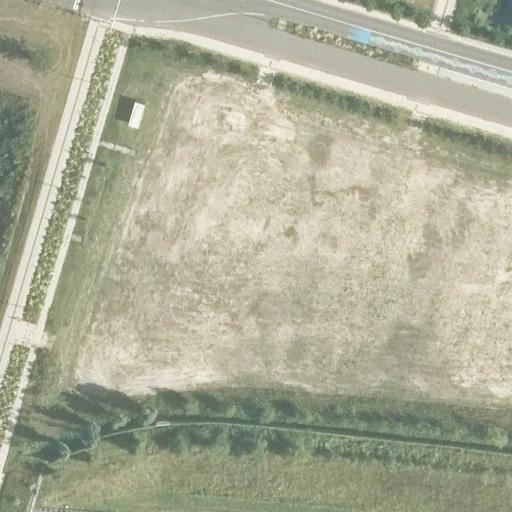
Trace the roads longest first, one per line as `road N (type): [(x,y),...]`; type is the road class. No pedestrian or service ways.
road 1 (unclassified): [(229,35),(511,114)]
road 2 (tertiary): [(511,70),(273,0)]
road 3 (unclassified): [(104,1),(229,35)]
